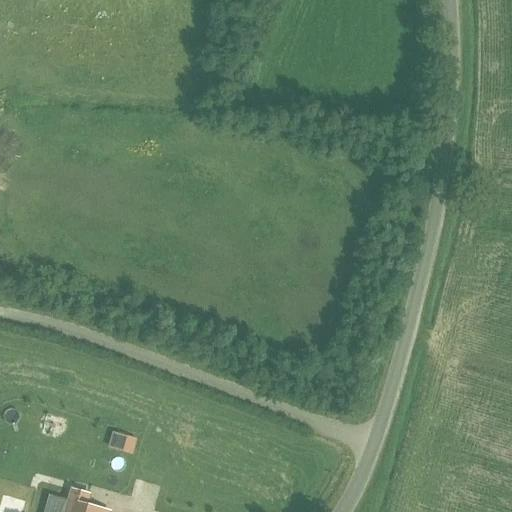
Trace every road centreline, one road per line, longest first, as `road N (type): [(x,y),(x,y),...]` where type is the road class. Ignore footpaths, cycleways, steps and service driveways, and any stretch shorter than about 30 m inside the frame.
road 1 (unclassified): [(347,511),(384,434),(452,121),(454,0)]
road 2 (unknown): [(376,453),(92,341),(0,316)]
